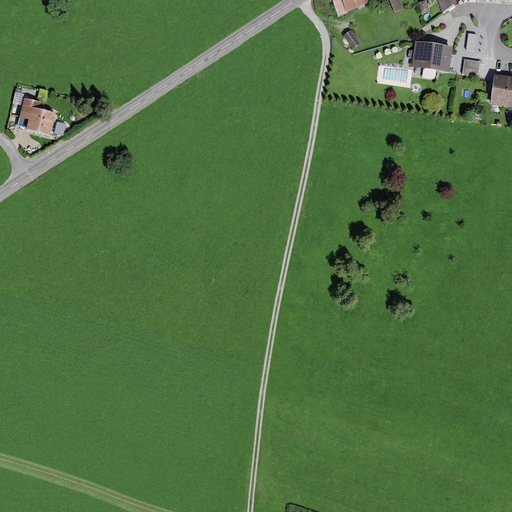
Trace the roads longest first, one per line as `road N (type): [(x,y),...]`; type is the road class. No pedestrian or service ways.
road 1 (track): [(249,511),(281,284),(326,59),(326,37),(300,0)]
road 2 (tertiary): [(297,0),(0,195)]
